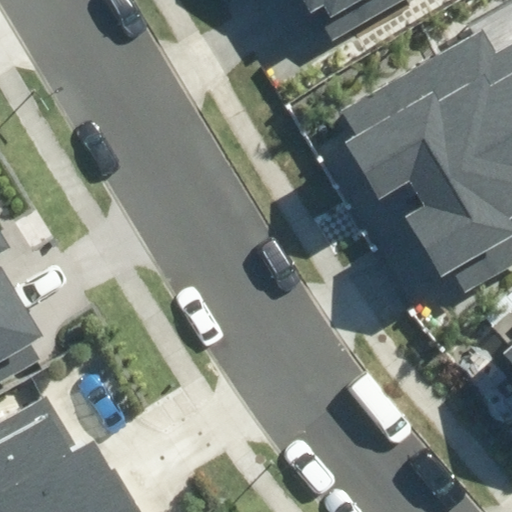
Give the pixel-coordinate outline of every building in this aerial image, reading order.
[(305,0),(312,12),(334,0),(305,0)] [(352,113),(336,123),(369,180),(383,171),(449,282),(511,245),(511,20),(484,37),(472,15),(340,92),(352,113)] [(0,340),(37,318),(0,257),(0,230),(1,229),(0,227),(0,340)] [(511,330),(502,339),(511,351),(511,330)] [(0,511),(146,511),(87,414),(64,427),(41,389),(0,413),(0,511)]
